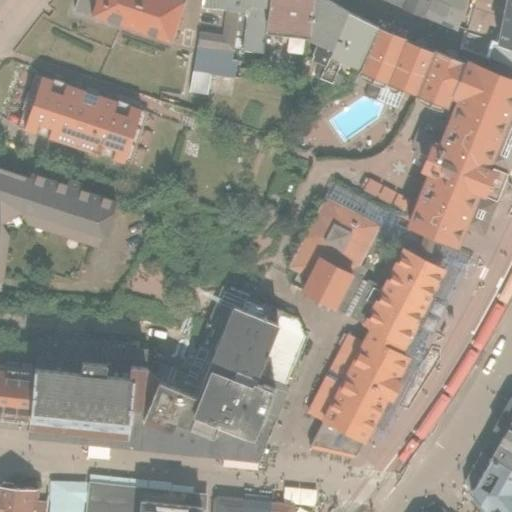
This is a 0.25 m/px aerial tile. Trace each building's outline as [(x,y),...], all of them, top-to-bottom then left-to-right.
[(189,0),(81,0),(80,7),(177,37),(181,23),(185,22),(187,16),(186,12),(189,0)] [(266,29),(269,0),(204,0),(204,3),(225,8),(239,10),(235,36),(245,38),(244,50),(263,52),(266,29)] [(269,0),(266,29),(308,32),(312,0),(269,0)] [(312,52),(326,58),(328,54),(347,11),(324,1),(323,0),(312,0),(308,32),(308,38),(316,42),(312,52)] [(391,0),(402,4),(402,9),(456,27),(463,0),(391,0)] [(496,41),(511,45),(511,0),(504,0),(503,7),(501,17),(496,41)] [(222,35),(199,32),(197,45),(214,47),(233,50),(235,36),(239,10),(225,8),(222,35)] [(473,9),(466,33),(486,40),(496,41),(501,17),(473,9)] [(347,11),(328,54),(340,59),(359,68),(377,25),(347,11)] [(377,25),(359,68),(353,83),(367,89),(364,95),(370,97),(369,101),(374,103),(375,99),(399,109),(406,91),(418,95),(436,50),(377,25)] [(511,64),(511,45),(496,41),(486,40),(466,33),(462,44),(511,64)] [(213,58),(196,54),(189,91),(207,95),(210,74),(236,77),(237,60),(233,60),(233,50),(214,47),(213,58)] [(436,50),(418,95),(429,100),(445,62),(460,68),(463,61),(436,50)] [(340,59),(328,54),(326,58),(317,77),(336,85),(340,76),(334,73),(340,59)] [(429,100),(455,110),(441,144),(432,141),(421,168),(429,172),(408,224),(423,230),(433,234),(449,241),(457,239),(462,232),(461,227),(465,219),(467,218),(469,213),(468,210),(476,190),(482,192),(482,196),(494,200),(501,196),(508,196),(511,191),(511,185),(508,181),(506,173),(511,156),(511,105),(511,104),(511,80),(463,61),(460,68),(445,62),(429,100)] [(142,109),(43,75),(25,129),(123,163),(142,109)] [(0,279),(4,276),(7,254),(8,233),(2,223),(21,210),(28,221),(101,245),(116,202),(80,189),(82,184),(68,179),(66,185),(31,174),(30,176),(0,165),(0,279)] [(297,180),(277,172),(264,202),(285,211),(297,180)] [(306,446),(353,456),(362,441),(365,443),(370,434),(387,399),(392,401),(396,392),(402,380),(400,379),(399,378),(410,357),(401,352),(409,339),(436,288),(446,269),(435,265),(427,260),(417,256),(404,249),(382,289),(359,278),(362,272),(362,269),(356,266),(373,235),(369,223),(357,217),(357,211),(354,208),(350,208),(346,211),(325,201),(295,257),(289,267),(309,276),(301,292),(368,327),(361,340),(347,333),(306,412),(321,420),(306,446)] [(423,230),(417,256),(427,260),(432,241),(433,234),(423,230)] [(370,434),(384,440),(429,358),(421,354),(465,272),(467,273),(474,260),(432,241),(427,260),(435,265),(446,269),(436,288),(409,339),(401,352),(410,357),(399,378),(400,379),(402,380),(396,392),(392,401),(387,399),(370,434)] [(308,325),(226,292),(189,377),(168,369),(147,366),(143,397),(142,410),(131,409),(127,441),(126,449),(247,461),(265,411),(273,414),(308,325)] [(186,313),(178,331),(191,337),(199,319),(186,313)] [(147,366),(148,351),(39,339),(36,370),(30,419),(29,430),(127,441),(131,409),(142,410),(143,397),(147,366)] [(0,416),(30,419),(36,370),(0,366),(0,416)] [(511,467),(511,395),(481,451),(511,467)] [(511,511),(511,467),(481,451),(469,473),(473,477),(470,481),(467,487),(471,492),(472,498),(479,506),(482,507),(484,509),(483,511),(511,511)] [(44,484),(0,480),(0,511),(48,511),(50,496),(42,496),(44,484)] [(85,511),(140,511),(141,504),(202,510),(206,510),(208,492),(88,481),(85,511)] [(241,511),(242,496),(218,494),(215,498),(212,511),(241,511)] [(269,511),(271,501),(271,499),(242,496),(241,511),(269,511)] [(292,503),(271,501),(269,511),(294,511),(296,508),(292,503)]
